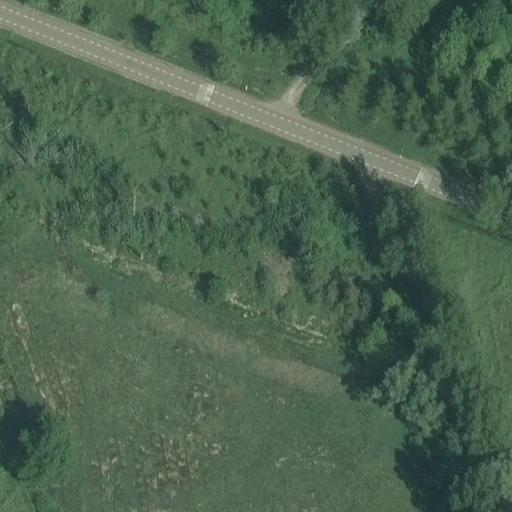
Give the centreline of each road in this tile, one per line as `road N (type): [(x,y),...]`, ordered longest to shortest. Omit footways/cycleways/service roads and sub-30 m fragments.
road 1 (tertiary): [(511,213),(0,12)]
road 2 (track): [(484,511),(356,152)]
road 3 (track): [(270,118),(386,0)]
